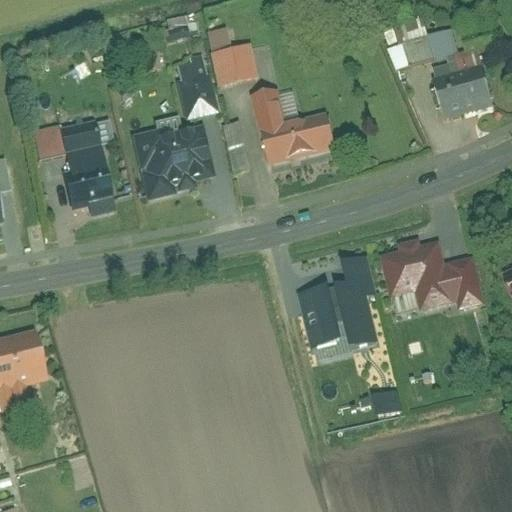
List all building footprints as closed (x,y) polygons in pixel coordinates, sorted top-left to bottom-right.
[(166,46),(194,43),(191,22),(164,25),(166,46)] [(383,30),(388,53),(396,51),(391,28),(383,30)] [(445,36),(386,54),(397,76),(452,60),(445,36)] [(106,50),(112,61),(131,51),(125,40),(106,50)] [(251,50),(210,59),(218,93),(258,84),(251,50)] [(184,127),(216,120),(203,60),(188,63),(189,68),(172,71),(184,127)] [(481,70),(432,84),(444,125),(492,111),(481,70)] [(277,96),(249,103),(266,174),(334,158),(325,119),(284,128),(277,96)] [(239,127),(223,130),(232,176),(248,173),(239,127)] [(92,128),(35,141),(41,167),(98,154),(92,128)] [(200,137),(141,153),(153,196),(212,180),(200,137)] [(84,167),(85,173),(63,178),(70,214),(110,206),(101,164),(84,167)] [(442,247),(381,260),(390,306),(417,300),(420,316),(457,308),(459,317),(486,311),(475,260),(446,266),(442,247)] [(511,273),(498,281),(511,306),(511,273)] [(344,361),(378,353),(365,290),(299,305),(311,360),(342,353),(344,361)] [(0,417),(27,411),(22,393),(45,387),(34,337),(0,344),(0,417)] [(370,404),(376,426),(403,419),(397,397),(370,404)]
